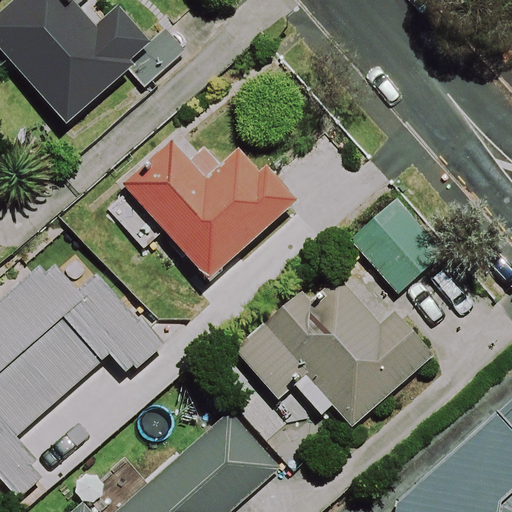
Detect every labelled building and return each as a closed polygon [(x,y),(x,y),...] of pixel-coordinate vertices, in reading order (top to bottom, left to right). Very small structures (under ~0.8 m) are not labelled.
[(87,0),(27,0),(0,23),(0,51),(68,131),(157,55),(121,13),(98,32),(78,9),(87,0)] [(225,173),(206,151),(189,167),(175,152),(108,213),(141,249),(159,232),(212,289),(263,242),(290,272),(325,241),(246,154),(225,173)] [(439,265),(392,212),(354,245),(401,299),(439,265)] [(386,326),(343,277),(306,309),(299,302),(238,355),(279,403),(296,388),(323,420),(336,409),(355,431),(438,360),(399,315),(386,326)] [(239,511),(282,475),(232,418),(124,511),(89,511),(85,507),(79,511),(239,511)] [(511,511),(511,420),(415,505),(414,511),(511,511)]
